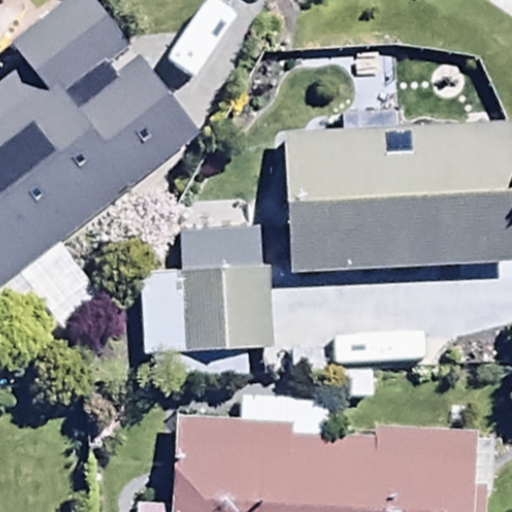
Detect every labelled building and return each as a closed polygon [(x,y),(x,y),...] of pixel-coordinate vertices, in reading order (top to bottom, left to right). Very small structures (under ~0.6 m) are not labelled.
[(199,155),(82,0),(81,0),(6,57),(24,80),(0,98),(0,298),(19,284),(68,349),(109,318),(63,258),(199,155)] [(0,11),(0,58),(26,38),(4,9),(0,11)] [(511,176),(511,138),(284,146),(289,286),(511,277),(511,176)] [(259,245),(179,244),(179,286),(144,285),(143,365),(272,366),(273,278),(259,278),(259,245)] [(478,511),(480,452),(324,446),(325,417),(243,414),(242,439),(170,436),(167,511),(478,511)]
